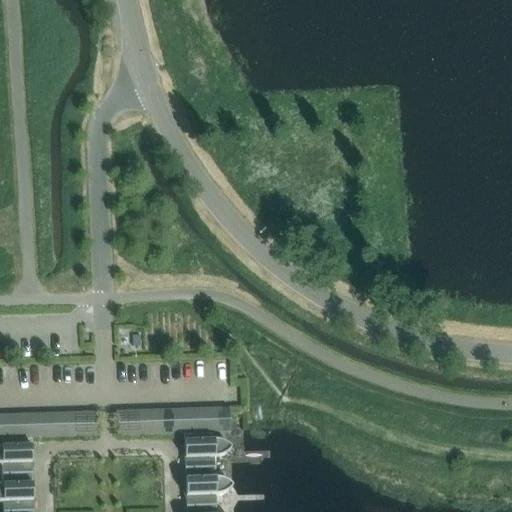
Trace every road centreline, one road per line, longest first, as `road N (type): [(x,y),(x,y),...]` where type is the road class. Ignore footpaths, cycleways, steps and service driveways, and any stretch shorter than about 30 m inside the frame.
road 1 (tertiary): [(511,354),(424,341),(313,292),(210,197),(144,80)]
road 2 (unclassified): [(144,80),(107,104),(97,121),(107,450)]
